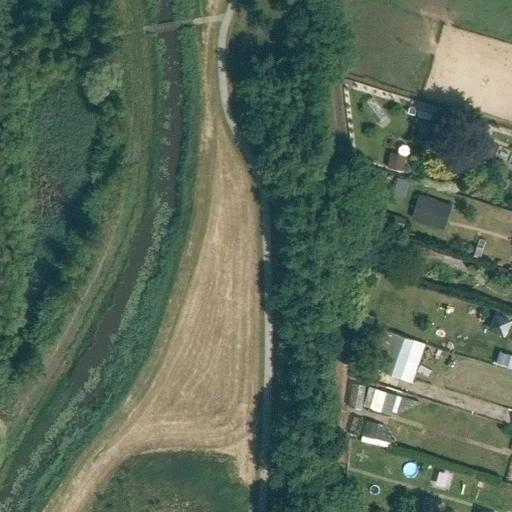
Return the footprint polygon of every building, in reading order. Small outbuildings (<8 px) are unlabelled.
[(476,153),(487,158),(492,156),(497,145),(482,139),(476,153)] [(404,158),(390,155),(388,167),(402,170),(404,158)] [(422,194),(414,218),(437,225),(445,202),(422,194)] [(401,234),(404,221),(381,214),(377,227),(401,234)] [(401,255),(406,239),(379,230),(374,247),(401,255)] [(477,247),(474,255),(480,257),(482,249),(477,247)] [(407,393),(424,344),(383,329),(365,379),(407,393)] [(511,368),(511,354),(497,351),(494,364),(511,368)] [(374,388),(371,409),(393,412),(397,392),(374,388)] [(364,420),(362,441),(380,442),(382,422),(364,420)]
